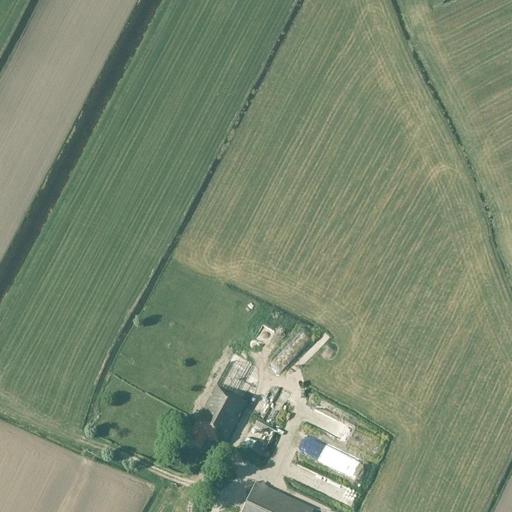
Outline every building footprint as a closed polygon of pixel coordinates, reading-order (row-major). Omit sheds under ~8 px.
[(291,359),(305,341),(296,335),(283,353),(291,359)] [(190,430),(183,442),(201,452),(207,441),(223,450),(248,406),(235,398),(253,366),(234,356),(192,432),(190,430)] [(316,415),(313,425),(319,427),(322,417),(316,415)] [(255,419),(241,444),(261,455),(275,430),(255,419)] [(311,457),(320,461),(325,447),(316,443),(311,457)] [(256,485),(242,511),(313,511),(256,485)]
